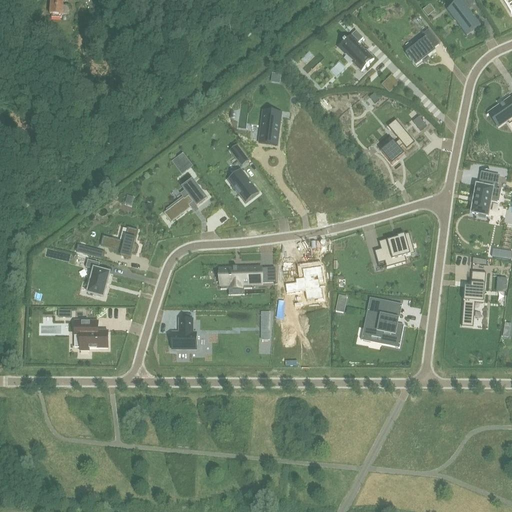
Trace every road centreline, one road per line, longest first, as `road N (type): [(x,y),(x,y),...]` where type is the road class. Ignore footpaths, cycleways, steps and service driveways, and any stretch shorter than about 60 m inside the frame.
road 1 (residential): [(132,382),(170,266),(184,251),(273,240),(448,199)]
road 2 (track): [(286,0),(0,224)]
road 3 (residential): [(407,384),(132,382)]
road 4 (residential): [(423,384),(448,199)]
road 5 (residential): [(448,199),(475,70),(511,45)]
road 6 (residential): [(343,511),(407,384)]
road 7 (residential): [(132,382),(0,381)]
